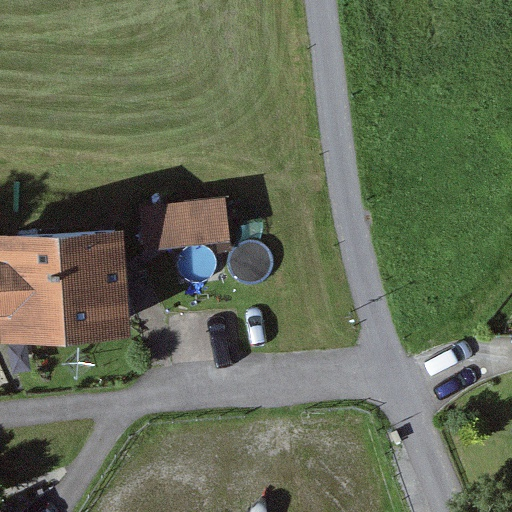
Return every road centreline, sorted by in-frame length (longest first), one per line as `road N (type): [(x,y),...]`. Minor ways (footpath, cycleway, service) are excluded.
road 1 (unclassified): [(320,0),(353,241),(393,372)]
road 2 (residential): [(393,372),(452,511)]
